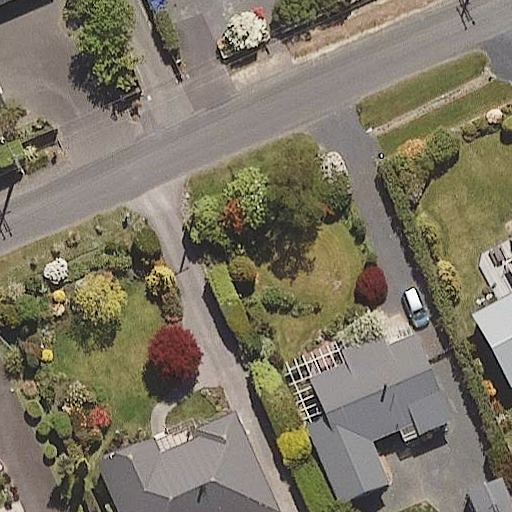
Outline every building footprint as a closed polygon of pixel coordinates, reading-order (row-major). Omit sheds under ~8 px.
[(0,0),(0,13),(29,0),(0,0)] [(511,235),(510,236),(511,239),(511,290),(472,311),(510,383),(511,381),(511,235)] [(388,484),(370,441),(397,430),(401,438),(455,416),(420,330),(385,344),(380,331),(341,347),(347,360),(290,383),(339,504),(388,484)] [(272,511),(275,511),(233,415),(155,448),(151,438),(97,461),(119,511),(272,511)] [(511,511),(511,490),(506,475),(464,494),(472,511),(511,511)]
